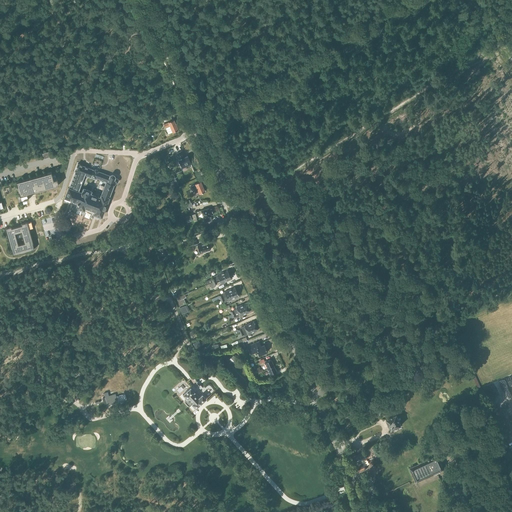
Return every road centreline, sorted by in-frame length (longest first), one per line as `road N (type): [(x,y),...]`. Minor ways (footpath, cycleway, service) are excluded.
road 1 (unclassified): [(365,511),(200,121)]
road 2 (track): [(237,209),(511,35)]
road 3 (unknown): [(168,42),(197,99),(219,112),(395,1)]
